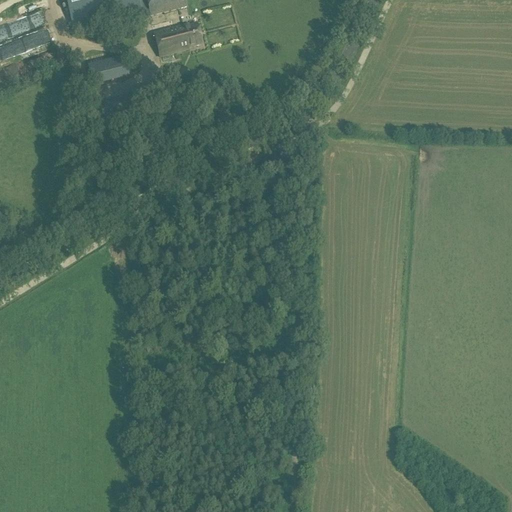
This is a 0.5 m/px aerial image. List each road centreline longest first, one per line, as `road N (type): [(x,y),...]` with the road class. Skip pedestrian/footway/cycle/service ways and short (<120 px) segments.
road 1 (tertiary): [(0,289),(299,117),(320,99),(373,0)]
road 2 (track): [(293,511),(300,336),(247,146)]
